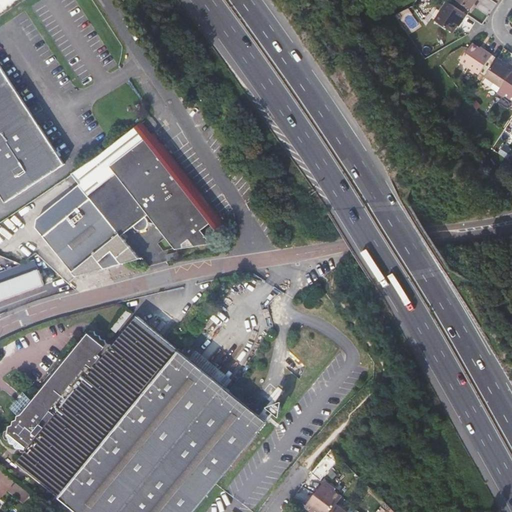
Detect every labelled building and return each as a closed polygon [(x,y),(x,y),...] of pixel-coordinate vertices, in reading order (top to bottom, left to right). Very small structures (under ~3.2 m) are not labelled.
[(472,13),(480,0),(453,0),(472,13)] [(464,26),(468,19),(448,5),(436,24),(454,36),(462,24),(464,26)] [(481,77),(494,58),(488,53),(487,55),(474,46),(462,64),(481,77)] [(511,77),(511,67),(510,68),(499,61),(487,80),(503,90),(511,77)] [(65,166),(0,65),(0,179),(13,199),(65,166)] [(511,77),(503,90),(499,96),(505,100),(507,98),(511,101),(511,77)] [(39,218),(38,227),(77,277),(82,273),(84,274),(105,269),(118,257),(123,263),(137,260),(142,259),(125,238),(136,230),(138,232),(143,234),(147,233),(150,231),(151,227),(150,223),(148,220),(152,217),(179,251),(187,250),(187,246),(191,243),(196,248),(216,245),(205,231),(217,221),(223,216),(143,120),(73,174),(81,184),(39,218)] [(0,196),(5,204),(13,199),(0,179),(0,196)] [(0,301),(44,286),(39,271),(0,284),(0,301)] [(118,332),(120,330),(133,312),(129,308),(115,326),(113,329),(118,332)] [(141,315),(114,347),(93,330),(33,403),(20,419),(6,436),(26,453),(18,464),(75,511),(194,511),(269,421),(141,315)] [(9,410),(20,419),(33,403),(22,394),(9,410)] [(329,511),(336,504),(342,496),(332,488),(333,486),(325,481),(306,507),(311,511),(313,511),(314,511),(315,511),(329,511)] [(24,503),(31,494),(17,482),(10,491),(24,503)]
